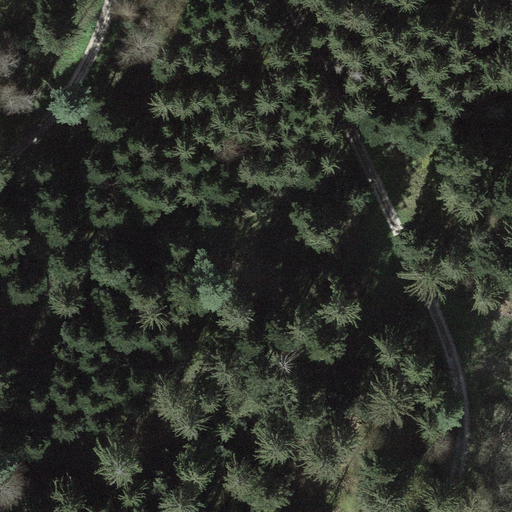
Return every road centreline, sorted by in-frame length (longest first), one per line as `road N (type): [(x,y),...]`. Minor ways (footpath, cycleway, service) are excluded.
road 1 (track): [(290,0),(441,322),(458,377),(463,431),(448,511)]
road 2 (track): [(0,160),(75,78),(111,0)]
